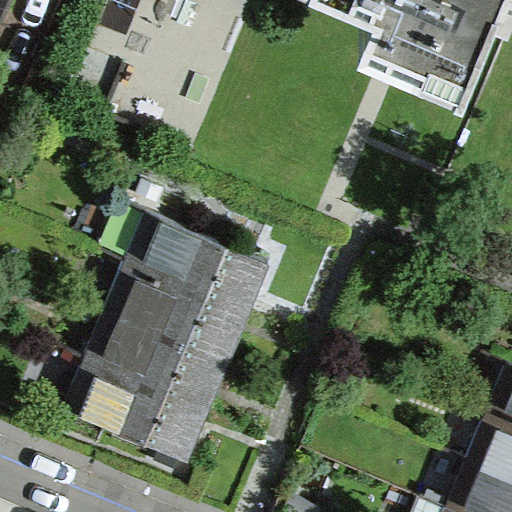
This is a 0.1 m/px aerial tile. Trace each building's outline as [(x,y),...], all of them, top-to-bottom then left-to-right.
[(16,0),(0,0),(0,16),(9,20),(16,0)] [(382,0),(368,34),(468,74),(498,0),(382,0)] [(279,260),(149,208),(128,259),(258,310),(279,260)] [(258,310),(128,259),(108,310),(238,362),(258,310)] [(238,362),(108,310),(88,361),(217,413),(238,362)] [(511,361),(507,360),(487,411),(511,420),(511,361)] [(217,413),(88,361),(67,412),(197,464),(217,413)] [(511,420),(487,411),(466,462),(511,480),(511,420)] [(511,511),(511,480),(466,462),(446,511),(511,511)] [(443,511),(422,503),(418,511),(443,511)]
